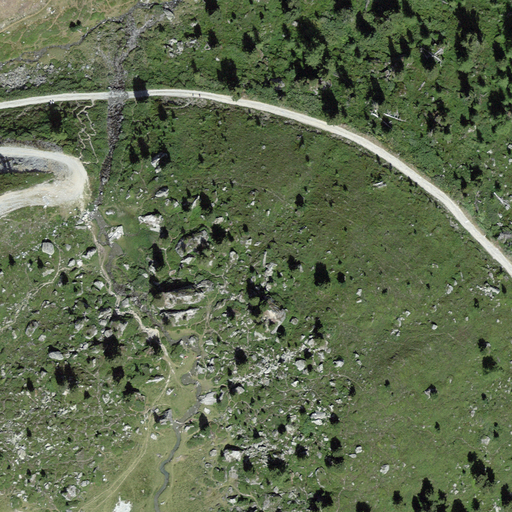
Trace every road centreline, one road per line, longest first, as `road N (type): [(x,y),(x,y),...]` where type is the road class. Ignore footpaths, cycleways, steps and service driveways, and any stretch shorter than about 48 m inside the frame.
road 1 (track): [(0,105),(169,91),(303,118),(394,161),(448,203),(511,271)]
road 2 (track): [(0,206),(62,196),(79,184),(66,159),(0,149)]
